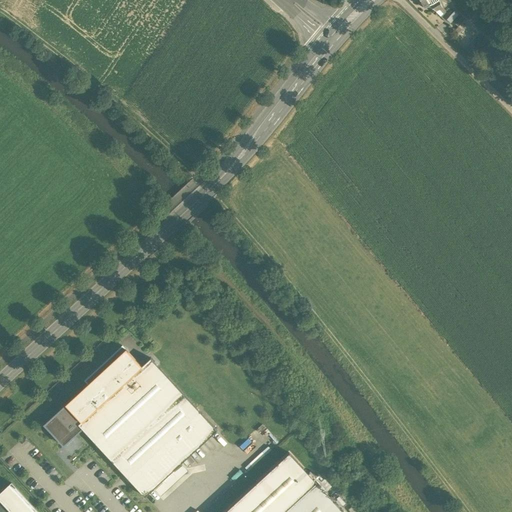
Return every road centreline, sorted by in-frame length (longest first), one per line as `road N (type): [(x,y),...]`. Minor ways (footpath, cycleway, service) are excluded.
road 1 (track): [(0,8),(222,200),(472,511)]
road 2 (secondary): [(329,41),(209,189),(0,382)]
